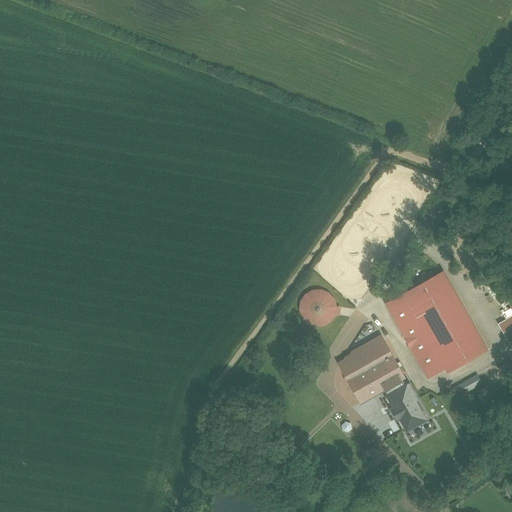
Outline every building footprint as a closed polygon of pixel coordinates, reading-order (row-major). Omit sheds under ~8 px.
[(488,349),(444,271),(387,303),(429,377),(447,367),(449,371),(488,349)] [(322,289),(314,290),(307,294),(302,300),(302,301),(301,309),(303,316),(308,322),(316,326),(324,325),(331,321),(336,315),(337,306),(335,298),(329,292),(322,289)] [(511,316),(500,323),(511,344),(511,316)] [(350,339),(355,348),(379,335),(374,326),(350,339)] [(380,340),(353,355),(352,357),(353,358),(341,365),(362,402),(394,384),(404,378),(406,377),(393,354),(385,340),(382,342),(381,340),(380,340)] [(475,374),(456,388),(462,396),(481,382),(475,374)] [(413,394),(404,378),(394,384),(403,399),(396,403),(409,426),(412,424),(425,417),(428,415),(415,392),(413,394)] [(425,417),(412,424),(416,432),(430,425),(425,417)] [(470,433),(460,440),(462,443),(465,441),(465,440),(471,436),(470,433)]
